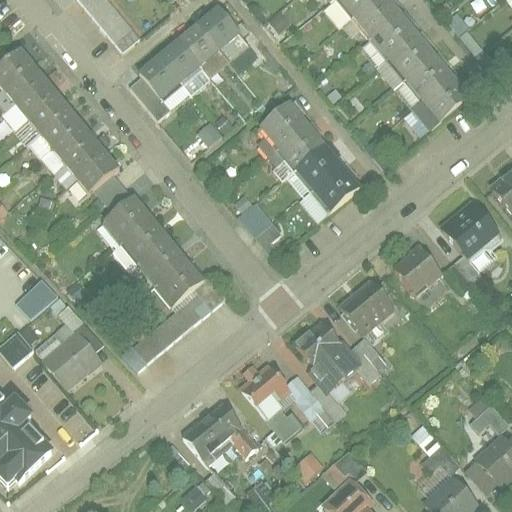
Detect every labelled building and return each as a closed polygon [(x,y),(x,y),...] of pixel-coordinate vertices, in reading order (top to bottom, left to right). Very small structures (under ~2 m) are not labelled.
[(464,105),(373,0),(335,0),(337,2),(327,10),(433,132),(464,105)] [(237,40),(218,15),(137,78),(157,103),(237,40)] [(238,77),(255,61),(246,51),(229,67),(238,77)] [(119,174),(21,59),(0,77),(0,98),(88,201),(119,174)] [(360,190),(289,104),(255,132),(326,218),(360,190)] [(207,151),(221,140),(209,125),(195,136),(207,151)] [(511,184),(495,199),(511,218),(511,184)] [(204,283),(134,202),(103,230),(173,310),(204,283)] [(252,206),(235,223),(263,253),(281,237),(252,206)] [(495,236),(471,210),(442,236),(466,263),(495,236)] [(438,279),(419,257),(393,279),(412,301),(438,279)] [(439,280),(417,301),(425,310),(448,289),(439,280)] [(41,284),(13,306),(28,324),(56,302),(41,284)] [(389,311),(371,288),(342,312),(360,334),(389,311)] [(341,351),(320,327),(290,353),(329,398),(348,381),(330,360),(341,351)] [(16,335),(0,348),(0,359),(11,373),(33,354),(16,335)] [(101,368),(78,338),(44,363),(67,394),(101,368)] [(272,376),(270,373),(243,394),(258,413),(285,392),(272,376)] [(481,401),(467,412),(474,420),(487,410),(481,401)] [(243,430),(225,410),(188,443),(206,463),(243,430)] [(468,428),(479,439),(498,422),(487,411),(468,428)] [(0,489),(9,499),(48,463),(10,422),(1,430),(0,429),(0,489)] [(511,481),(511,456),(502,445),(471,473),(494,498),(511,481)] [(179,473),(186,466),(169,449),(162,457),(179,473)] [(291,472),(303,486),(322,470),(309,455),(291,472)] [(453,483),(421,510),(421,511),(473,511),(476,510),(453,483)] [(366,511),(372,507),(352,486),(325,511),(366,511)]
